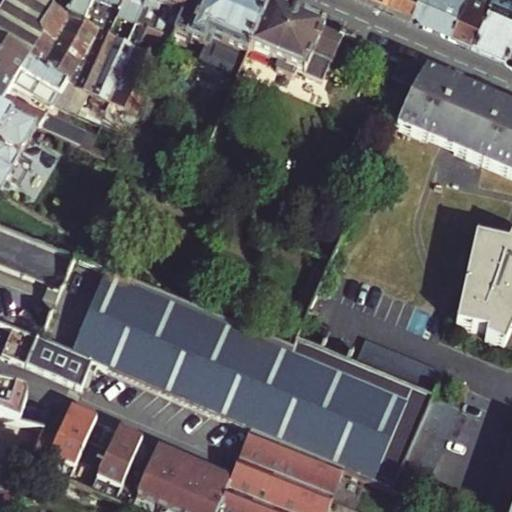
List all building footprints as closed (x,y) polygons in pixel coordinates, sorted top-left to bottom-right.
[(44,0),(7,0),(0,12),(0,44),(68,83),(112,107),(99,128),(129,141),(163,61),(142,50),(84,23),(71,17),(55,10),(44,2),(45,1),(44,0)] [(77,2),(72,0),(45,0),(45,1),(44,2),(55,10),(71,17),(77,2)] [(124,0),(77,0),(77,2),(71,17),(84,23),(94,0),(119,11),(124,0)] [(146,0),(124,0),(119,11),(117,18),(136,25),(146,0)] [(168,0),(146,0),(136,25),(150,31),(154,33),(168,0)] [(189,0),(168,0),(154,33),(150,31),(142,50),(163,61),(172,41),(164,37),(169,25),(177,29),(189,0)] [(268,9),(247,0),(189,0),(177,29),(174,36),(209,50),(212,44),(247,58),(248,55),(268,9)] [(420,0),(417,7),(458,24),(468,0),(420,0)] [(468,0),(458,24),(481,34),(495,0),(468,0)] [(511,0),(495,0),(481,34),(511,47),(511,0)] [(360,48),(268,9),(248,55),(278,68),(275,73),(293,81),(295,75),(322,86),(328,72),(347,80),(360,48)] [(0,44),(0,81),(16,90),(54,109),(55,106),(68,83),(0,44)] [(511,112),(425,76),(398,132),(511,180),(511,112)] [(0,81),(0,115),(34,131),(81,152),(88,138),(49,119),(48,121),(10,103),(16,90),(0,81)] [(0,115),(0,189),(34,131),(0,115)] [(0,271),(61,296),(37,346),(87,367),(249,434),(345,475),(395,495),(400,479),(433,403),(430,401),(353,368),(295,344),(291,352),(0,233),(0,271)] [(476,244),(457,332),(487,339),(485,344),(505,353),(511,335),(511,316),(509,316),(511,308),(511,245),(499,239),(497,248),(476,244)] [(317,271),(297,311),(309,316),(328,276),(317,271)] [(0,421),(19,427),(30,384),(74,401),(87,367),(37,346),(0,330),(0,421)] [(364,344),(353,368),(430,401),(441,377),(364,344)] [(459,414),(433,403),(400,479),(426,490),(459,414)] [(43,476),(125,511),(218,511),(230,482),(94,422),(65,425),(57,443),(43,476)] [(330,511),(345,475),(249,434),(230,482),(218,511),(330,511)] [(511,511),(511,434),(481,511),(511,511)] [(0,492),(0,511),(10,511),(16,497),(0,492)]
